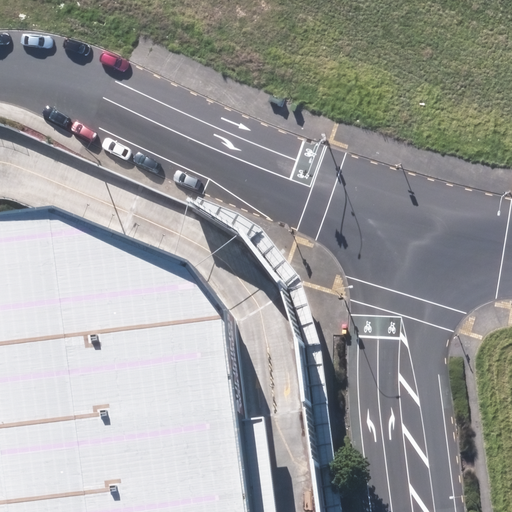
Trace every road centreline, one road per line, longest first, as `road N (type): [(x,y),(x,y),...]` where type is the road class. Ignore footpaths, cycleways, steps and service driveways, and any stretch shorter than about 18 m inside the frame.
road 1 (unclassified): [(44,70),(195,144),(413,223)]
road 2 (unclassified): [(413,511),(398,379),(413,223)]
